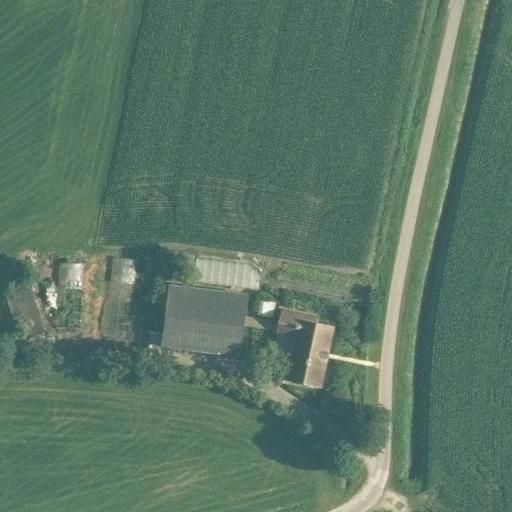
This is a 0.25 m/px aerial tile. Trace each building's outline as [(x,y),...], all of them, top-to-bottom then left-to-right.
[(138,261),(113,258),(105,341),(130,343),(138,261)] [(84,263),(60,262),(56,332),(80,334),(84,263)] [(240,357),(244,326),(245,317),(248,294),(170,286),(161,348),(240,357)] [(257,315),(273,318),(275,302),(260,300),(257,315)] [(285,380),(320,387),(332,328),(317,325),(317,319),(280,311),(278,322),(245,317),(244,326),(276,331),(276,333),(294,337),(285,380)]
